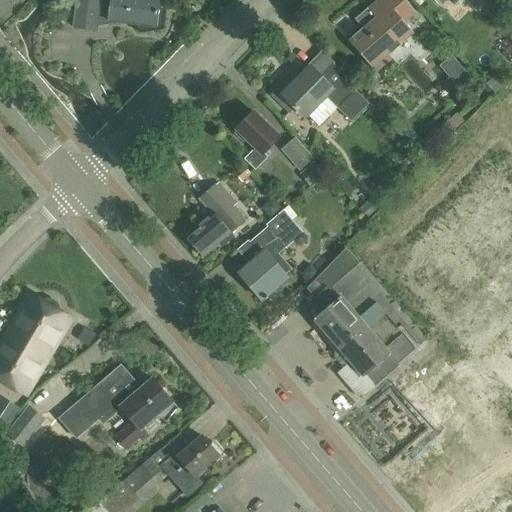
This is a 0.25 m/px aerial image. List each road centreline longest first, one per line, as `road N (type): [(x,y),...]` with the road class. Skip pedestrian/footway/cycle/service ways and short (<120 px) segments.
road 1 (tertiary): [(364,511),(80,185)]
road 2 (unclassified): [(80,185),(261,0)]
road 3 (tertiary): [(80,185),(0,91)]
